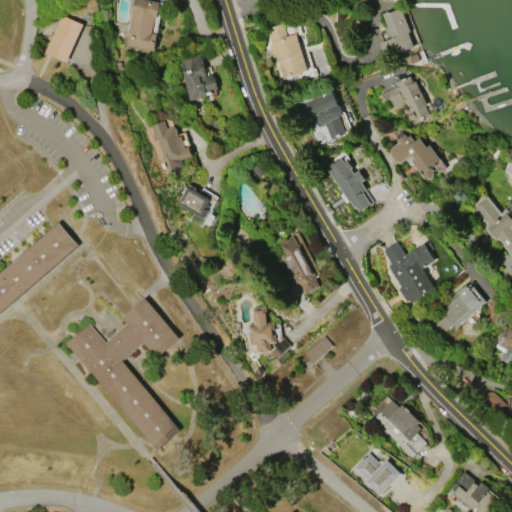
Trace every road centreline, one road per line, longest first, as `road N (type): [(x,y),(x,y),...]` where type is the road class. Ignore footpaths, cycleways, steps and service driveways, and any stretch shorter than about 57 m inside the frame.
road 1 (residential): [(0,83),(44,88),(107,145),(162,261),(278,433),(368,511)]
road 2 (tertiary): [(224,0),(279,144),(387,338),(511,464)]
road 3 (residential): [(387,338),(182,511)]
